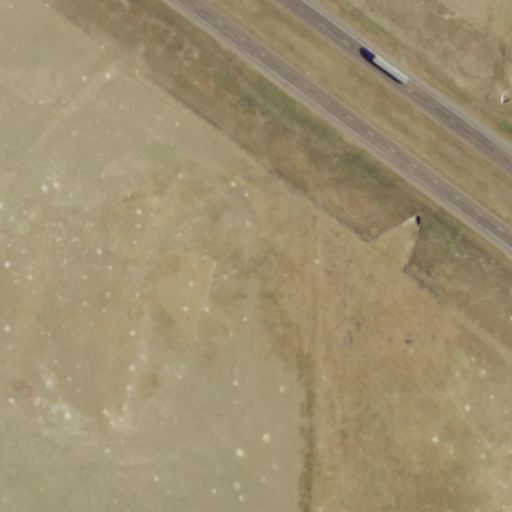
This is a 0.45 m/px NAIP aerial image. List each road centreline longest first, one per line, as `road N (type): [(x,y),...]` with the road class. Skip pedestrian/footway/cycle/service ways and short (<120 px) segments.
road 1 (motorway): [(192,0),(511,236)]
road 2 (motorway): [(511,164),(289,0)]
